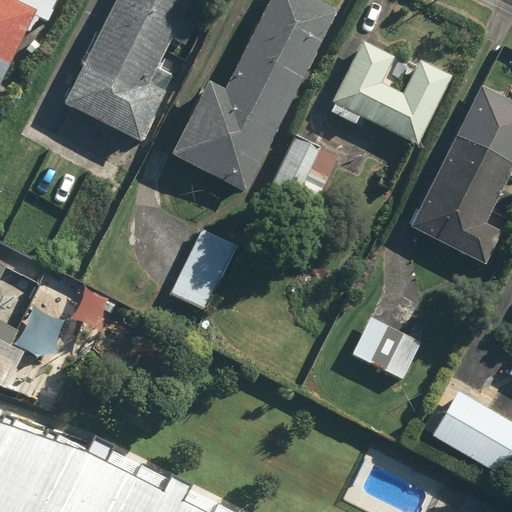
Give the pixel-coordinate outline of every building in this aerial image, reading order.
[(0,0),(0,82),(33,13),(7,1),(4,0),(0,0)] [(7,0),(7,1),(33,13),(49,21),(59,0),(7,0)] [(115,0),(61,108),(137,146),(163,95),(146,87),(189,0),(115,0)] [(205,85),(168,159),(243,196),(335,13),(308,0),(269,0),(223,93),(205,85)] [(392,60),(361,45),(330,106),(333,107),(329,115),(353,127),(357,120),(415,148),(449,79),(418,64),(402,97),(379,86),(392,60)] [(511,105),(479,89),(408,231),(483,268),(500,235),(483,226),(511,168),(511,105)] [(336,159),(293,138),(268,189),(312,210),(336,159)] [(169,296),(204,313),(236,248),(200,232),(169,296)] [(9,348),(17,332),(0,324),(0,286),(8,270),(0,266),(0,389),(4,392),(22,355),(9,348)] [(351,357),(401,382),(419,345),(369,320),(351,357)] [(430,440),(498,480),(511,456),(511,427),(456,394),(430,440)] [(0,511),(168,511),(175,500),(161,493),(151,511),(150,511),(87,481),(96,463),(87,458),(81,470),(44,452),(48,443),(42,440),(37,449),(7,434),(11,426),(0,420),(0,511)] [(473,511),(479,502),(453,488),(440,511),(473,511)]
